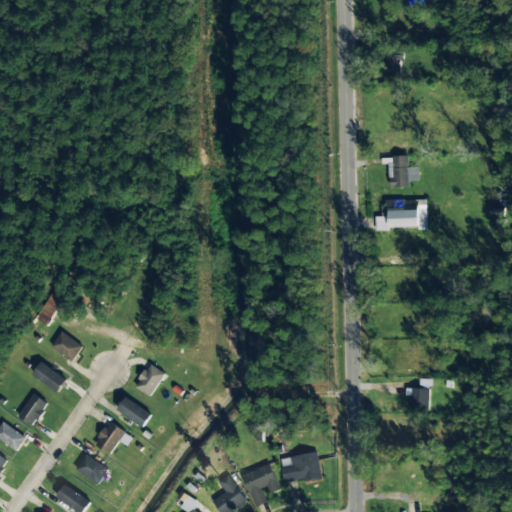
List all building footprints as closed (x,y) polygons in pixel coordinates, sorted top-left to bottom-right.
[(403,53),(387,53),(387,73),(404,72),(403,53)] [(408,156),(390,157),(391,179),(389,179),(390,187),(409,187),(409,181),(419,181),(418,167),(408,168),(408,156)] [(427,229),(427,200),(415,200),(415,210),(389,210),(389,217),(376,217),(376,229),(427,229)] [(33,320),(47,327),(59,300),(45,293),(33,320)] [(50,347),(72,363),(83,346),(60,331),(50,347)] [(66,380),(40,363),(31,376),(58,393),(66,380)] [(166,374),(150,363),(135,387),(150,397),(166,374)] [(429,389),(406,388),(406,395),(412,395),(411,411),(428,411),(429,389)] [(18,416),(33,427),(48,404),(33,394),(18,416)] [(117,410),(143,428),(152,415),(126,397),(117,410)] [(0,440),(16,451),(26,438),(2,422),(0,425),(0,440)] [(127,447),(133,437),(108,422),(94,445),(110,455),(118,441),(127,447)] [(76,470),(98,485),(108,469),(86,454),(76,470)] [(321,480),(318,454),(281,457),(284,483),(303,481),(321,480)] [(0,473),(8,460),(0,455),(0,473)] [(280,490),(270,464),(242,475),(255,508),(268,503),(262,489),(268,487),(271,494),(280,490)] [(219,511),(232,511),(247,502),(229,475),(221,480),(228,491),(212,501),(219,511)] [(95,491),(69,477),(64,485),(91,500),(95,491)] [(56,502),(81,511),(85,511),(90,499),(62,487),(56,502)]
